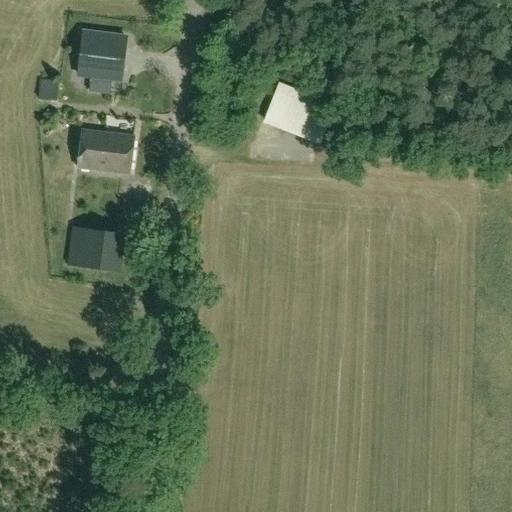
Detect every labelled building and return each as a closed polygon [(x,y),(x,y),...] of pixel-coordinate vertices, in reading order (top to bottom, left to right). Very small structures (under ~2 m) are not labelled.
[(121,79),(127,37),(84,31),(78,73),(121,79)] [(96,94),(118,95),(118,82),(96,81),(96,94)] [(322,140),(334,108),(278,86),(265,117),(322,140)] [(129,174),(134,136),(82,129),(77,167),(129,174)] [(300,137),(297,149),(319,155),(322,142),(300,137)] [(110,269),(115,232),(73,226),(68,264),(110,269)]
